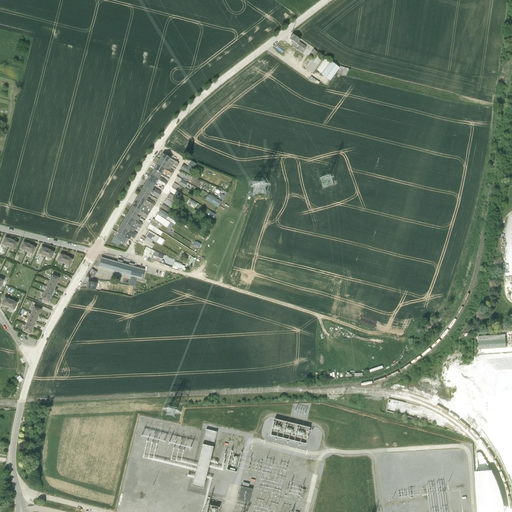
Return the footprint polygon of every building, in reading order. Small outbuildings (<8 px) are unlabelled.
[(298,42),(300,40),(292,35),(289,39),(293,42),(296,45),(298,42)] [(300,40),(298,42),(306,47),(305,48),(306,48),(307,46),(300,40)] [(296,45),(293,42),(291,46),(292,47),(297,50),(303,54),(304,54),(307,49),(305,49),(306,48),(305,48),(306,47),(298,42),(296,45)] [(314,56),(313,55),(310,60),(304,68),(312,73),(322,60),(318,58),(319,56),(316,54),(316,55),(315,54),(314,56)] [(339,69),(337,73),(341,75),(346,76),(347,73),(348,69),(340,66),(339,69)] [(311,77),(309,81),(318,84),(319,82),(317,81),(319,79),(313,74),(311,77)] [(159,159),(167,164),(169,161),(171,159),(162,154),(159,159)] [(156,164),(165,169),(167,165),(167,164),(159,159),(156,164)] [(191,161),(187,167),(183,164),(180,169),(185,171),(190,174),(196,164),(191,161)] [(153,170),(161,175),(163,172),(165,169),(156,164),(153,170)] [(165,169),(163,172),(170,176),(170,175),(171,176),(173,173),(172,172),(172,171),(170,170),(172,167),(171,167),(167,165),(165,169)] [(150,175),(158,180),(160,177),(161,175),(153,170),(150,175)] [(147,180),(155,185),(157,182),(158,180),(150,175),(147,180)] [(158,180),(157,182),(158,183),(159,184),(164,186),(165,187),(167,183),(166,183),(166,182),(161,179),(161,178),(160,177),(158,180)] [(193,178),(190,184),(197,187),(200,182),(193,178)] [(144,185),(152,190),(154,187),(155,185),(147,180),(144,185)] [(172,188),(180,193),(183,189),(181,188),(181,187),(174,183),(171,188),(172,188)] [(141,190),(149,195),(150,193),(152,191),(152,190),(144,185),(141,190)] [(180,193),(172,188),(169,193),(178,198),(180,195),(184,197),(185,195),(180,193)] [(138,196),(146,201),(147,199),(149,195),(141,190),(138,196)] [(169,194),(166,199),(173,203),(176,198),(169,194)] [(221,201),(209,194),(205,200),(218,207),(221,201)] [(135,201),(143,206),(146,201),(138,196),(135,201)] [(166,199),(163,203),(172,209),(174,204),(166,199)] [(132,206),(140,211),(142,208),(143,206),(135,201),(132,206)] [(143,206),(148,209),(151,211),(154,205),(153,205),(146,201),(143,206)] [(129,211),(137,216),(138,214),(140,211),(132,206),(129,211)] [(140,211),(138,214),(146,219),(148,216),(149,214),(147,214),(148,213),(143,210),(144,209),(142,208),(140,211)] [(167,217),(169,213),(161,209),(159,213),(167,217)] [(126,216),(134,221),(137,216),(129,211),(126,216)] [(163,224),(165,221),(165,220),(157,215),(154,219),(163,224)] [(122,221),(131,226),(134,221),(126,216),(122,221)] [(131,226),(131,227),(136,230),(137,227),(139,228),(140,228),(143,225),(141,224),(142,223),(139,221),(141,218),(137,216),(134,221),(131,226)] [(149,225),(158,230),(160,227),(162,225),(158,223),(152,219),(149,224),(149,225)] [(120,226),(128,232),(129,229),(131,227),(131,226),(122,221),(120,226)] [(158,230),(149,225),(147,228),(155,233),(156,233),(160,236),(162,232),(158,230)] [(116,232),(121,235),(125,237),(128,232),(120,226),(116,232)] [(120,238),(127,242),(129,239),(132,241),(133,240),(128,237),(129,235),(128,235),(131,230),(129,229),(128,232),(125,237),(121,235),(120,238)] [(128,235),(129,235),(133,238),(134,239),(136,235),(135,234),(136,233),(131,230),(128,235)] [(147,237),(152,241),(156,242),(157,240),(158,240),(159,241),(161,238),(159,237),(148,231),(145,236),(147,237)] [(121,235),(116,232),(114,237),(126,244),(127,242),(120,238),(121,235)] [(8,247),(12,239),(8,238),(8,239),(5,237),(2,244),(5,246),(8,247)] [(152,241),(147,237),(145,240),(143,244),(152,249),(154,245),(151,243),(152,241)] [(12,239),(8,247),(11,249),(11,248),(14,250),(18,243),(14,241),(15,241),(12,239)] [(26,252),(30,244),(27,243),(26,243),(23,242),(20,249),(23,250),(23,251),(26,252)] [(30,244),(26,252),(30,253),(33,254),(36,247),(33,246),(33,245),(30,244)] [(44,257),(48,249),(45,247),(45,248),(41,247),(38,254),(41,255),(44,257)] [(146,247),(142,254),(160,262),(163,256),(158,254),(159,253),(146,247)] [(48,249),(44,257),(47,258),(51,259),(54,252),(51,251),(51,250),(48,249)] [(63,264),(66,256),(64,255),(63,255),(60,254),(57,261),(60,262),(60,263),(63,264)] [(66,256),(63,264),(66,265),(69,266),(73,259),(69,258),(70,257),(66,256)] [(122,263),(117,262),(101,257),(100,259),(101,259),(98,267),(115,272),(131,276),(136,278),(142,279),(145,269),(134,266),(128,265),(122,263)] [(49,281),(57,284),(58,281),(59,278),(52,275),(51,278),(50,277),(49,281)] [(46,287),(54,291),(57,284),(49,281),(46,287)] [(87,285),(86,289),(95,290),(97,283),(87,281),(87,285)] [(44,293),(52,296),(54,291),(46,287),(44,293)] [(52,296),(44,293),(42,296),(43,296),(41,299),(48,302),(50,299),(52,296)] [(8,307),(11,300),(8,298),(5,297),(2,304),(5,306),(8,307)] [(11,300),(8,307),(11,309),(11,308),(14,310),(17,303),(14,301),(11,300)] [(31,313),(39,316),(40,313),(41,309),(34,306),(33,309),(32,309),(31,313)] [(28,319),(36,322),(39,316),(31,313),(28,319)] [(25,324),(34,328),(36,322),(28,319),(25,324)] [(34,328),(25,324),(24,328),(23,331),(30,334),(32,331),(34,328)] [(505,335),(478,337),(479,350),(506,348),(505,335)] [(194,476),(192,486),(203,488),(206,476),(208,465),(210,460),(216,432),(205,429),(197,464),(196,469),(194,476)] [(505,511),(492,471),(477,472),(479,511),(505,511)] [(241,486),(236,504),(248,506),(252,489),(241,486)]
